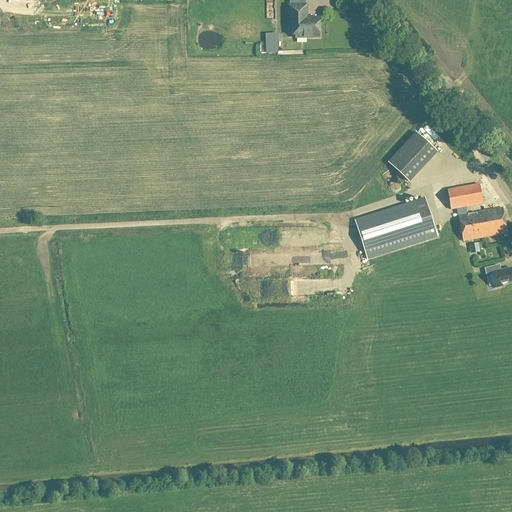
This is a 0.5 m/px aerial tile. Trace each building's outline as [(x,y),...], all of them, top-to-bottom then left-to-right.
[(318,19),(306,19),(306,5),(289,5),(290,25),(295,25),(295,37),(319,37),(318,19)] [(412,165),(426,160),(420,144),(406,149),(412,165)] [(451,210),(483,204),(480,185),(447,190),(451,210)] [(368,259),(437,237),(425,199),(355,221),(368,259)] [(463,242),(508,233),(503,208),(459,216),(463,242)] [(496,266),(485,269),(486,275),(491,274),(495,289),(503,287),(502,284),(511,282),(511,268),(498,272),(496,266)]
